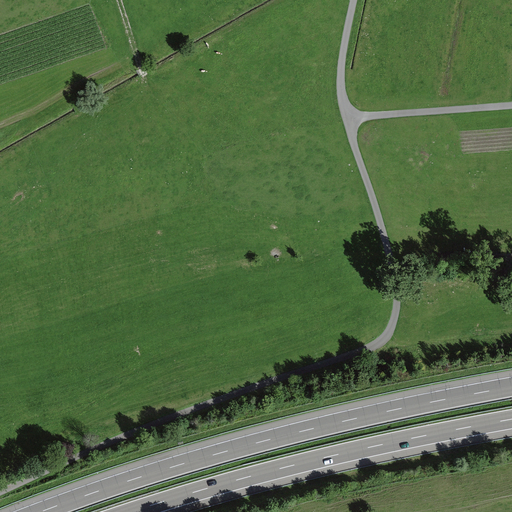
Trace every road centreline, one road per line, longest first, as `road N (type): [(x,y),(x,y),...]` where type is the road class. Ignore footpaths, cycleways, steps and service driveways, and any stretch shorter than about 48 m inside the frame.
road 1 (track): [(351,117),(400,287),(396,326),(383,342),(100,446),(0,492)]
road 2 (motorway): [(511,386),(218,453),(40,511)]
road 3 (motorway): [(131,511),(295,465),(511,419)]
